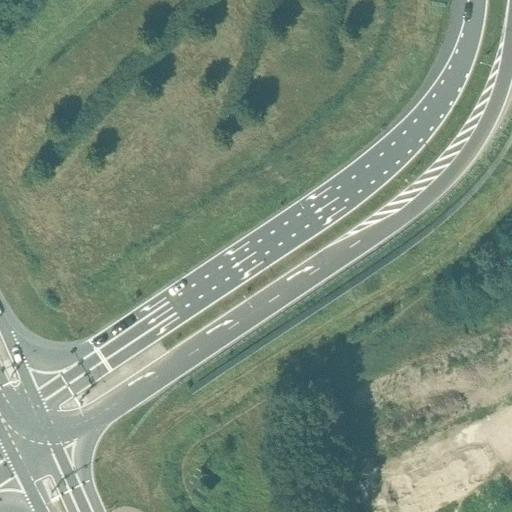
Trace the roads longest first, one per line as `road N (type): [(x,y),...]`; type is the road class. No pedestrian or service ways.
road 1 (motorway): [(54,443),(392,226),(442,185),(476,145),(511,37)]
road 2 (motorway): [(477,0),(464,60),(448,89),(393,151),(297,224),(33,393)]
